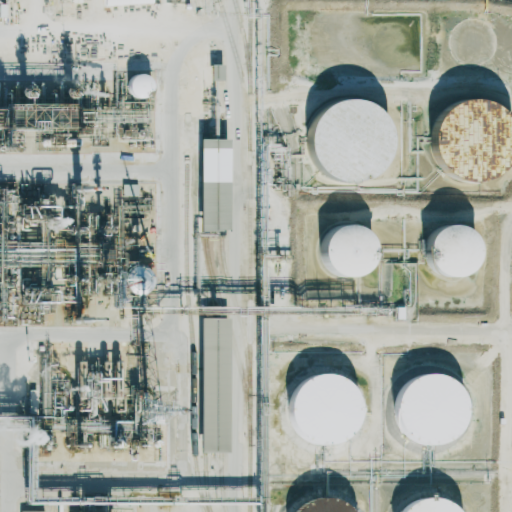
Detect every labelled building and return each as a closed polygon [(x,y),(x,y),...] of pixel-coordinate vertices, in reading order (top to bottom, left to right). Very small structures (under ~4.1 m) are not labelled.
[(150,94),(146,73),(124,77),(128,98),(150,94)] [(500,171),(498,160),(510,158),(502,114),(493,115),(490,98),(425,110),(439,183),(500,171)] [(379,179),(382,105),(309,101),(305,176),(379,179)] [(227,139),(200,139),(200,231),(227,230),(227,139)] [(137,196),(138,184),(122,184),(122,195),(137,196)] [(317,228),(319,276),(367,274),(365,226),(317,228)] [(469,226),(425,227),(426,276),(470,275),(469,226)] [(197,318),(223,318),(224,452),(198,452),(197,318)] [(353,443),(356,379),(289,376),(287,440),(353,443)] [(391,439),(459,443),(463,380),(395,376),(391,439)]
